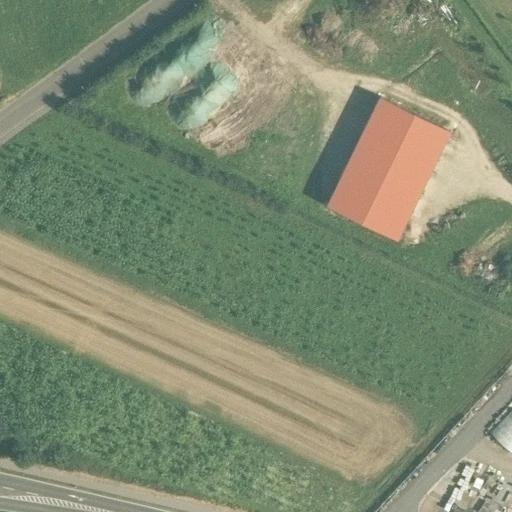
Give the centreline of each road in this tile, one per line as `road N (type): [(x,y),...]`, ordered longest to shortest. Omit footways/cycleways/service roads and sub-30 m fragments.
road 1 (residential): [(0,130),(178,0)]
road 2 (track): [(361,511),(511,351)]
